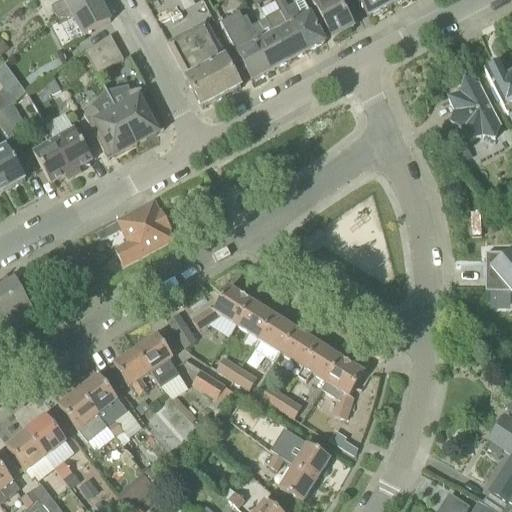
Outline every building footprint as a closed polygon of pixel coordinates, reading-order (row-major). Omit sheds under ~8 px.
[(69,13),(92,0),(62,0),(64,3),(51,10),(57,21),(70,14),(69,13)] [(84,39),(111,25),(97,0),(92,0),(69,13),(70,14),(84,39)] [(310,0),(332,41),(354,30),(344,12),(343,12),(336,0),(310,0)] [(357,0),(369,22),(391,10),(385,0),(357,0)] [(385,0),(391,10),(408,0),(385,0)] [(303,3),(295,8),(288,11),(283,2),(279,4),(306,56),(325,45),(303,3)] [(274,38),(288,65),(306,56),(279,4),(276,6),(281,15),(274,19),(282,34),(274,38)] [(229,43),(252,85),(270,75),(243,24),(240,17),(221,27),(229,43)] [(266,23),(260,27),(252,31),(247,21),(243,24),(270,75),(288,65),(274,38),(266,23)] [(202,111),(241,90),(226,62),(227,62),(226,61),(225,62),(206,26),(168,46),(187,82),(186,82),(202,111)] [(85,55),(91,66),(117,51),(110,39),(85,55)] [(0,59),(9,51),(0,40),(0,59)] [(481,41),(471,46),(480,63),(490,58),(481,41)] [(124,63),(117,51),(91,66),(97,77),(124,63)] [(511,77),(508,79),(501,66),(485,74),(504,110),(511,124),(511,77)] [(464,133),(470,145),(482,138),(495,142),(499,129),(500,129),(479,88),(478,88),(465,84),(461,97),(449,103),(455,115),(451,128),(464,133)] [(15,105),(5,92),(0,95),(0,114),(0,115),(1,115),(15,105)] [(153,129),(159,126),(141,92),(127,95),(130,107),(117,114),(135,149),(135,150),(137,149),(137,147),(157,136),(153,129)] [(83,119),(104,156),(110,152),(114,160),(135,149),(117,114),(104,121),(93,110),(83,119)] [(0,139),(5,149),(17,143),(1,115),(0,115),(0,114),(0,139)] [(65,118),(45,128),(51,140),(71,130),(65,118)] [(72,175),(93,163),(75,132),(54,144),(72,175)] [(33,156),(51,187),(72,175),(54,144),(33,156)] [(459,167),(473,161),(468,150),(454,156),(459,167)] [(0,192),(2,195),(25,183),(8,151),(0,155),(0,192)] [(243,183),(234,188),(239,197),(248,192),(243,183)] [(124,233),(120,225),(119,225),(129,246),(116,253),(124,268),(173,242),(154,207),(126,222),(130,230),(124,233)] [(109,240),(120,234),(116,226),(105,232),(96,236),(100,244),(109,240)] [(511,296),(511,252),(508,256),(486,256),(486,296),(510,296),(511,296)] [(107,273),(96,279),(87,260),(72,268),(78,281),(84,295),(111,280),(107,273)] [(36,321),(14,280),(0,287),(0,344),(7,341),(36,321)] [(84,295),(78,281),(45,295),(52,311),(85,296),(84,295)] [(210,311),(192,323),(199,334),(222,319),(237,329),(251,305),(229,291),(214,314),(210,311)] [(42,299),(32,304),(37,315),(47,310),(42,299)] [(237,329),(251,337),(259,343),(274,319),(251,305),(237,329)] [(196,344),(179,318),(167,326),(184,352),(196,344)] [(281,357),(296,334),(274,319),(259,343),(281,357)] [(296,334),(281,357),(304,371),(319,348),(296,334)] [(173,362),(158,339),(136,353),(151,376),(150,376),(160,392),(172,404),(188,393),(169,364),(173,362)] [(307,386),(309,383),(313,377),(326,386),(341,362),(319,348),(304,371),(298,381),(307,386)] [(136,353),(114,368),(129,390),(132,388),(139,398),(147,393),(140,383),(150,376),(151,376),(136,353)] [(215,374),(232,384),(240,372),(223,361),(215,374)] [(333,420),(346,424),(353,402),(348,400),(364,376),(341,362),(326,386),(321,394),(338,404),(333,420)] [(257,382),(240,372),(232,384),(249,395),(257,382)] [(201,374),(192,389),(217,404),(218,402),(228,407),(234,396),(225,391),(226,389),(201,374)] [(142,433),(99,379),(79,394),(97,418),(98,417),(107,431),(115,441),(116,440),(123,449),(142,433)] [(261,402),(277,413),(285,400),(269,389),(261,402)] [(79,394),(59,410),(78,433),(97,418),(79,394)] [(511,394),(503,400),(511,414),(511,394)] [(302,410),(285,400),(277,413),(294,423),(302,410)] [(145,404),(136,411),(143,418),(151,411),(145,404)] [(310,416),(304,425),(323,437),(330,428),(310,416)] [(216,428),(206,418),(196,427),(206,438),(216,428)] [(45,458),(65,443),(46,420),(27,435),(45,458)] [(482,507),(489,511),(511,511),(511,425),(504,420),(490,442),(511,456),(511,460),(490,494),(491,494),(482,507)] [(25,474),(45,458),(27,435),(7,451),(25,474)] [(316,484),(330,462),(308,448),(293,470),(316,484)] [(277,475),(284,464),(274,458),(267,468),(277,475)] [(71,476),(62,465),(55,471),(63,482),(68,479),(71,476)] [(0,508),(1,509),(19,493),(12,484),(13,484),(0,467),(0,508)] [(153,470),(145,476),(152,484),(160,478),(153,470)] [(279,492),(302,506),(316,484),(293,470),(279,492)] [(80,485),(73,475),(71,476),(68,479),(63,482),(71,492),(80,485)] [(129,511),(141,502),(129,488),(116,499),(127,511),(129,511)] [(228,503),(238,511),(245,505),(226,488),(218,496),(227,504),(228,503)] [(57,511),(40,489),(31,495),(39,504),(41,507),(40,508),(43,511),(57,511)] [(39,504),(31,495),(22,503),(28,511),(39,504)] [(469,511),(470,511),(450,499),(440,511),(469,511)]
